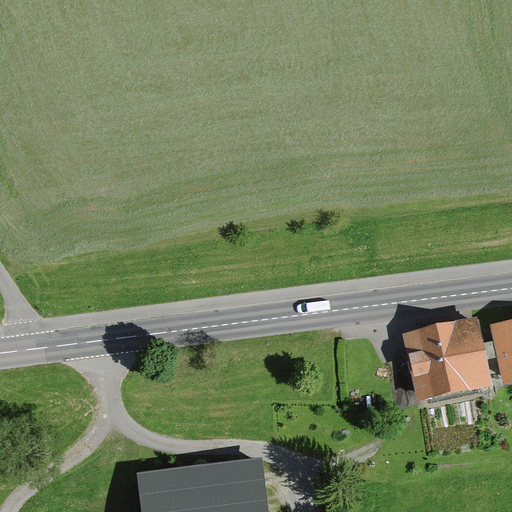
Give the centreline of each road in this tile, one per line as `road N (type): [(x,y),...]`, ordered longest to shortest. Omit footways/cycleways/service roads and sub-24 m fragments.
road 1 (secondary): [(511,288),(0,351)]
road 2 (track): [(110,399),(97,447),(12,511)]
